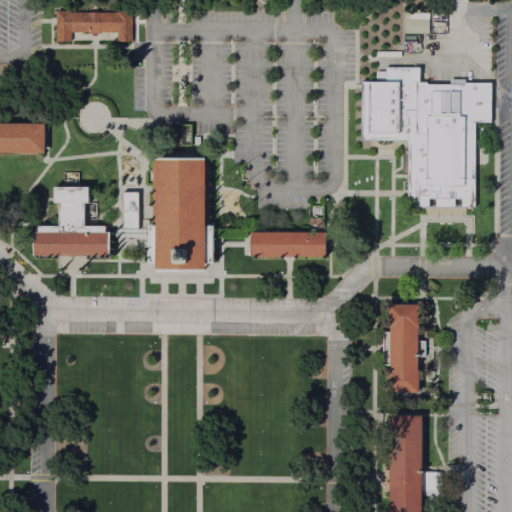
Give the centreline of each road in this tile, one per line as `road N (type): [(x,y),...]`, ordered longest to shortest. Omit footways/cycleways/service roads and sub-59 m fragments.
road 1 (residential): [(333,316),(46,314)]
road 2 (residential): [(46,314),(43,511)]
road 3 (residential): [(333,511),(333,316)]
